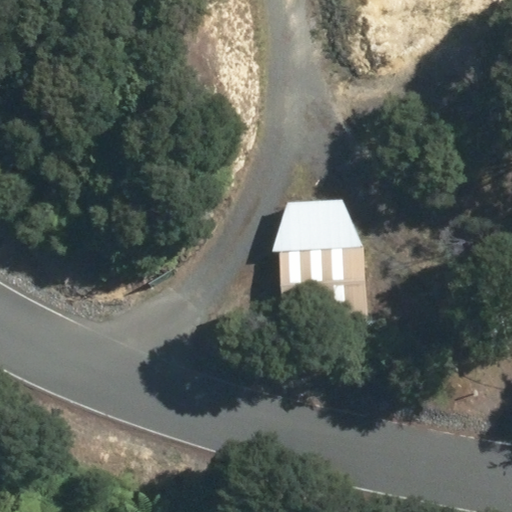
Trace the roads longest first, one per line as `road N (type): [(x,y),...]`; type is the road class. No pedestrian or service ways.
road 1 (unclassified): [(511,465),(119,372),(0,308)]
road 2 (track): [(119,372),(246,218),(275,148),(292,0)]
